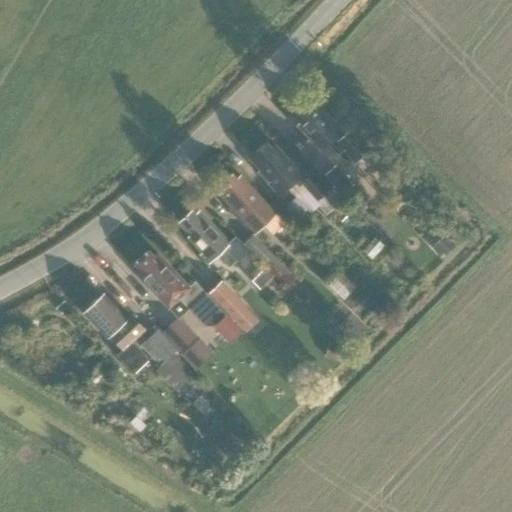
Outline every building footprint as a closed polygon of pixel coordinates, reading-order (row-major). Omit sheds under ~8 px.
[(317,103),(313,107),(307,101),(294,113),(300,120),(295,124),(308,137),(305,139),(316,151),(327,141),(337,153),(343,147),(368,174),(382,160),(351,126),(344,132),(317,103)] [(271,145),(265,139),(252,152),(258,158),(254,161),(259,167),(257,169),(279,192),(295,177),(299,182),(300,181),(317,199),(316,200),(321,205),(322,205),(328,212),(340,201),(328,188),(329,188),(313,170),(307,175),(302,170),(289,156),(287,157),(274,143),(271,145)] [(323,175),(341,195),(353,184),(335,164),(323,175)] [(253,233),(253,232),(276,212),(240,173),(237,176),(232,171),(217,184),(222,189),(219,192),(229,204),(227,205),(251,232),(253,233)] [(366,232),(373,226),(352,205),(345,212),(366,232)] [(246,245),(242,241),(235,234),(229,240),(199,208),(195,212),(191,207),(178,220),(194,237),(194,242),(200,249),(198,251),(208,261),(218,252),(228,262),(246,245)] [(243,241),(274,272),(275,271),(287,284),(296,275),(253,232),(253,233),(251,232),(243,241)] [(455,246),(444,235),(431,247),(441,258),(455,246)] [(259,286),(274,272),(243,241),(242,241),(246,245),(265,265),(252,278),(259,286)] [(157,251),(153,254),(148,248),(134,261),(139,267),(135,271),(168,306),(179,296),(189,306),(189,305),(205,290),(195,279),(189,285),(157,251)] [(347,281),(340,273),(333,279),(346,294),(356,286),(350,279),(347,281)] [(209,290),(242,326),(254,314),(221,279),(209,290)] [(225,310),(205,290),(189,305),(205,321),(213,322),(225,310)] [(134,313),(128,319),(103,292),(84,309),(107,335),(109,333),(122,348),(131,340),(146,326),(134,313)] [(214,324),(230,340),(242,328),(226,312),(214,324)] [(156,328),(175,349),(177,347),(181,351),(198,335),(178,314),(161,330),(158,326),(156,328)] [(174,350),(175,349),(156,328),(140,343),(160,364),(162,362),(181,382),(193,371),(174,350)] [(148,359),(131,340),(122,348),(123,348),(116,354),(133,373),(148,359)] [(345,358),(346,345),(332,344),(331,357),(345,358)] [(135,416),(129,422),(139,432),(145,426),(135,416)] [(224,468),(255,439),(236,419),(205,448),(224,468)]
